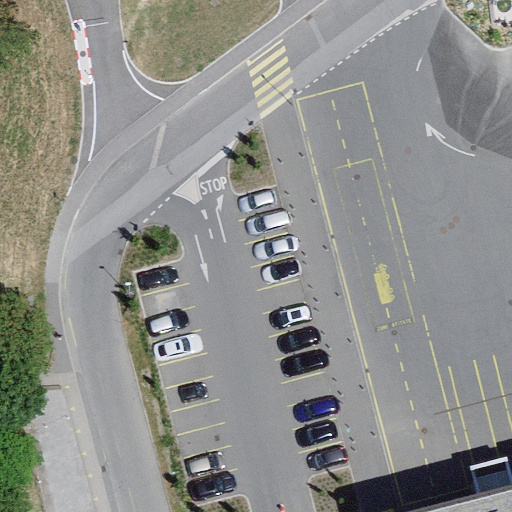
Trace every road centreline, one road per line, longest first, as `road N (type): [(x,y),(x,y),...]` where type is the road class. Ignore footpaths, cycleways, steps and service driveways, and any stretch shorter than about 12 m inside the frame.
road 1 (unclassified): [(377,0),(125,179),(89,259),(106,375),(143,511)]
road 2 (unknown): [(511,47),(368,121),(279,181),(256,218),(248,271),(309,511)]
